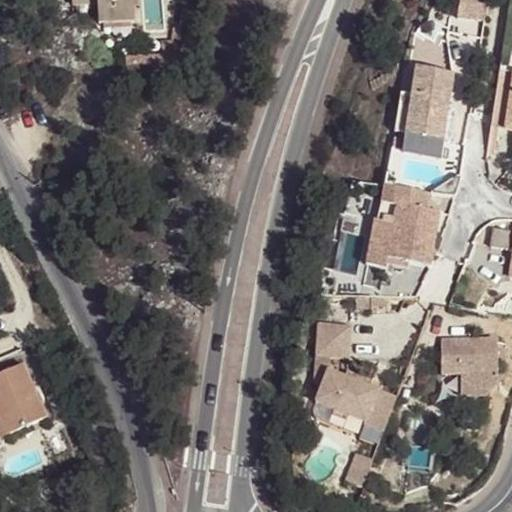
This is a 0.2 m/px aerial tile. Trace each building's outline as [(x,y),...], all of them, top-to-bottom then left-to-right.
[(99,24),(135,22),(132,0),(71,0),(72,7),(97,5),(99,24)] [(460,0),(458,19),(484,22),(487,0),(460,0)] [(174,35),(174,30),(168,30),(168,37),(166,39),(160,48),(165,51),(174,38),(174,35)] [(150,53),(125,55),(127,71),(141,69),(141,63),(151,62),(150,53)] [(449,111),(454,75),(415,69),(405,135),(444,141),(449,111)] [(454,112),(449,111),(444,141),(450,142),(454,112)] [(430,196),(395,191),(393,206),(397,206),(387,259),(430,268),(436,255),(437,253),(434,252),(437,234),(439,214),(428,212),(430,196)] [(511,232),(493,230),(490,249),(511,251),(511,253),(509,272),(511,272),(511,232)] [(443,235),(437,234),(434,252),(437,253),(443,235)] [(370,308),(370,299),(357,298),(357,310),(370,310),(370,308)] [(386,299),(370,299),(370,308),(387,308),(386,299)] [(383,435),(398,398),(328,372),(329,360),(349,361),(351,327),(318,325),(314,385),(321,386),(314,405),(367,424),(366,428),(383,435)] [(486,399),(498,387),(497,341),(441,341),(442,377),(461,377),(461,399),(486,399)] [(48,417),(24,364),(0,375),(0,421),(7,436),(48,417)] [(345,484),(362,490),(373,461),(356,455),(345,484)]
